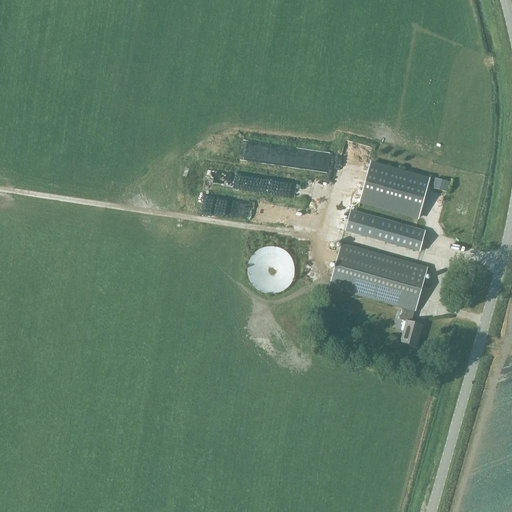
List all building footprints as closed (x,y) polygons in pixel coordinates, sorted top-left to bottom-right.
[(370,162),(361,196),(419,212),(429,178),(373,162),(370,162)] [(431,188),(446,192),(448,183),(434,179),(431,188)] [(418,252),(418,251),(424,230),(350,210),(344,231),(418,252)] [(395,306),(402,308),(414,312),(427,267),(363,250),(341,243),(328,286),(349,293),(395,306)] [(290,256),(282,250),(276,248),(272,247),(269,248),(268,248),(263,249),(261,250),(258,251),(257,252),(255,254),(252,258),(250,261),(250,263),(249,265),(249,268),(249,271),(249,274),(250,278),(251,283),(254,286),(256,288),(258,290),(263,293),(268,294),(276,294),(280,292),(284,291),(286,289),(290,287),(292,283),(295,278),(295,272),(295,265),(293,261),(290,256)] [(414,312),(402,308),(398,319),(406,321),(400,342),(416,347),(422,325),(411,322),(414,312)]
